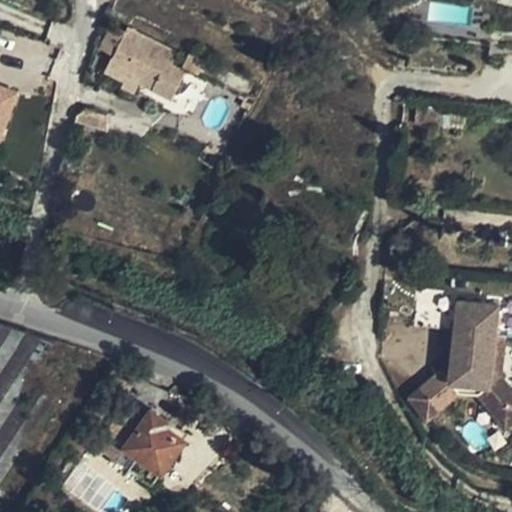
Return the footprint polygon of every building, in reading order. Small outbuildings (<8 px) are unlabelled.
[(127,30),(112,59),(141,74),(137,81),(172,99),(185,73),(171,66),(177,55),(127,30)] [(106,32),(99,48),(112,54),(119,38),(106,32)] [(188,53),(182,66),(253,102),(259,89),(188,53)] [(0,133),(16,92),(0,86),(0,133)] [(416,107),(414,125),(439,129),(440,109),(416,107)] [(440,109),(439,129),(464,131),(466,112),(440,109)] [(511,306),(417,296),(414,326),(455,331),(451,364),(421,389),(436,407),(456,391),(482,392),(499,413),(511,402),(511,396),(496,378),(501,336),(511,337),(511,306)] [(33,333),(0,322),(0,474),(61,384),(36,366),(52,341),(33,333)] [(436,407),(421,389),(410,398),(425,416),(436,407)] [(511,402),(499,413),(506,422),(511,417),(511,402)] [(151,492),(184,440),(164,427),(166,425),(168,422),(150,410),(141,424),(120,410),(92,454),(151,492)]
